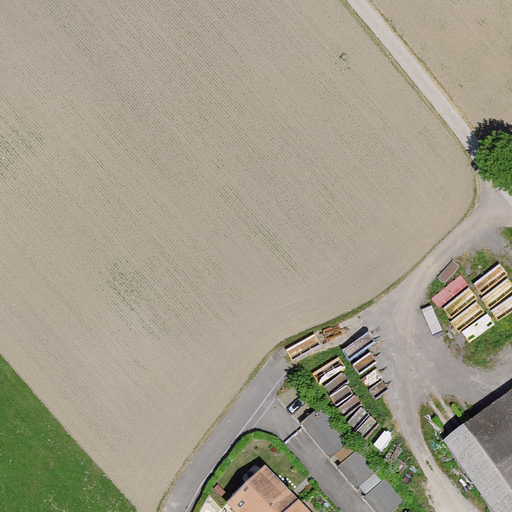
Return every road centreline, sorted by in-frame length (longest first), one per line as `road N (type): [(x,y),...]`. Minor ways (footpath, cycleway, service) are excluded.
road 1 (unclassified): [(500,177),(355,0)]
road 2 (residential): [(174,511),(283,356)]
